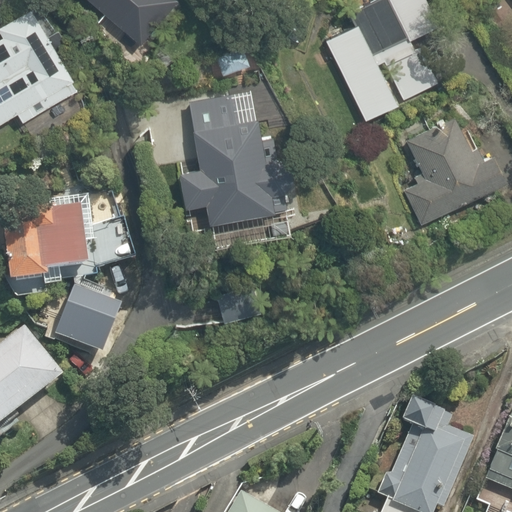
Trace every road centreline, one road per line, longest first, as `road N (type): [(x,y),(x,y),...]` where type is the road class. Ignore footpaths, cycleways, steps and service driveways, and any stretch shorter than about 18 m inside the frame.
road 1 (residential): [(0,484),(116,391),(145,327),(160,255),(49,4)]
road 2 (secondary): [(57,511),(511,285)]
